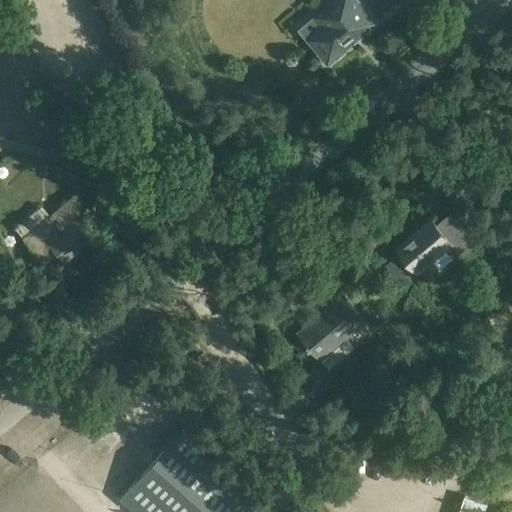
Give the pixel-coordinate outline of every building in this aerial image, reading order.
[(374,22),(355,0),(337,0),(318,17),(325,26),(310,39),(328,60),(333,56),(336,59),(346,50),(344,47),(374,22)] [(157,150),(133,169),(147,185),(170,166),(157,150)] [(18,205),(29,197),(22,187),(10,194),(18,205)] [(77,194),(23,239),(43,263),(55,254),(63,263),(93,238),(80,222),(92,212),(77,194)] [(452,211),(437,224),(452,242),(447,246),(455,256),(476,239),(452,211)] [(452,242),(437,224),(432,218),(397,248),(418,272),(447,246),(452,242)] [(390,288),(381,299),(391,307),(399,296),(390,288)] [(344,293),(299,331),(322,359),(366,321),(373,328),(383,320),(368,303),(359,311),(344,293)] [(341,343),(314,366),(330,385),(358,362),(341,343)] [(119,496),(136,511),(269,511),(177,430),(119,496)] [(465,495),(459,511),(484,511),(488,503),(465,495)]
